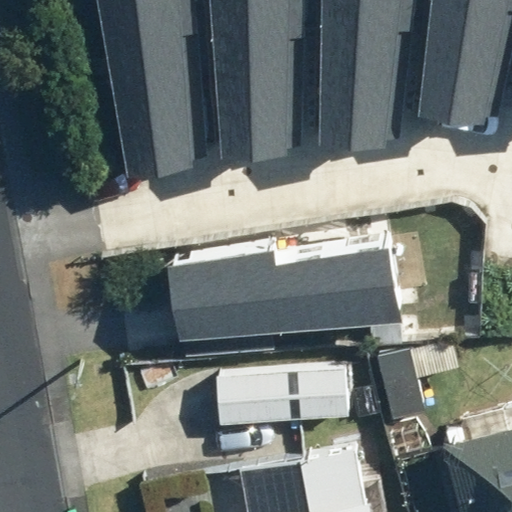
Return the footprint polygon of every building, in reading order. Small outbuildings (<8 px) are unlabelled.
[(198,0),(111,0),(137,150),(209,129),(198,0)] [(305,0),(220,0),(228,125),(303,120),(305,0)] [(415,0),(331,0),(329,110),(403,112),(415,0)] [(511,10),(511,0),(433,0),(423,82),(497,90),(511,10)] [(390,214),(178,233),(188,313),(413,289),(390,214)] [(373,338),(388,415),(427,407),(412,330),(373,338)] [(342,357),(217,364),(220,415),(344,408),(342,357)] [(511,511),(511,411),(465,420),(480,511),(511,511)] [(269,503),(270,511),(379,511),(367,438),(298,449),(306,497),(269,503)]
